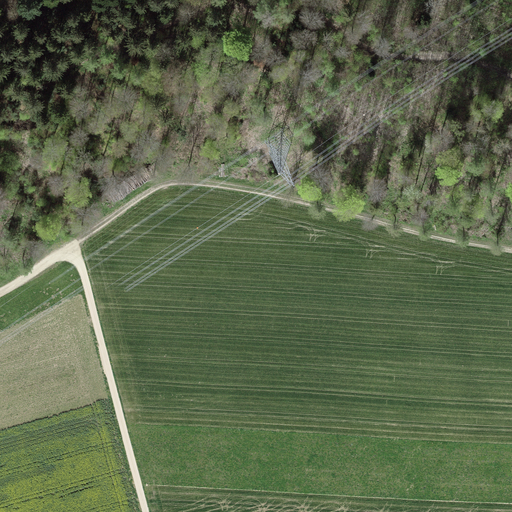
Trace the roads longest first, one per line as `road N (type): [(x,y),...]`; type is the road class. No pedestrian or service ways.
road 1 (track): [(68,248),(78,252),(146,511)]
road 2 (track): [(0,94),(214,0)]
road 3 (track): [(303,0),(383,55),(473,60),(511,74)]
